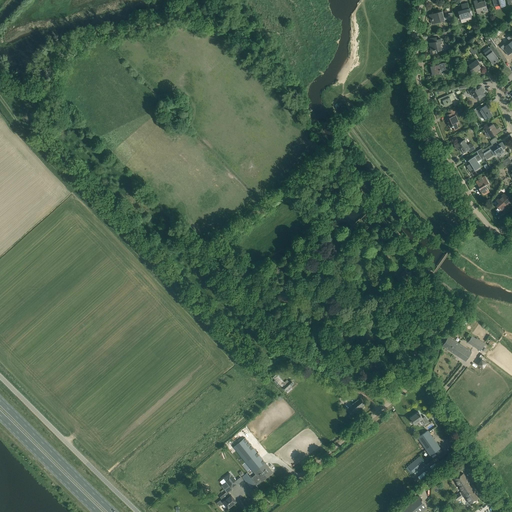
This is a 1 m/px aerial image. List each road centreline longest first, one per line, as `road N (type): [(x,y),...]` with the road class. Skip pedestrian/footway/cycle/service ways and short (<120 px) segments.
road 1 (residential): [(499,230),(477,213),(428,118),(415,59),(423,0)]
road 2 (unclassified): [(254,511),(423,381)]
road 3 (unclassified): [(136,511),(0,376)]
road 4 (trunk): [(112,511),(0,400)]
road 5 (unclassified): [(508,511),(423,381)]
road 6 (trunk): [(0,416),(96,511)]
